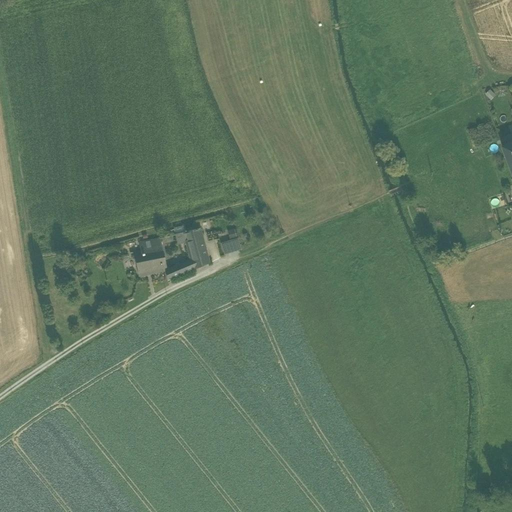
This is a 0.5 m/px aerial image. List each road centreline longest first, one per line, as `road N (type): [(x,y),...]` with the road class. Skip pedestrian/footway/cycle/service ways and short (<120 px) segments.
road 1 (track): [(49,361),(0,88)]
road 2 (unclassified): [(232,256),(0,398)]
